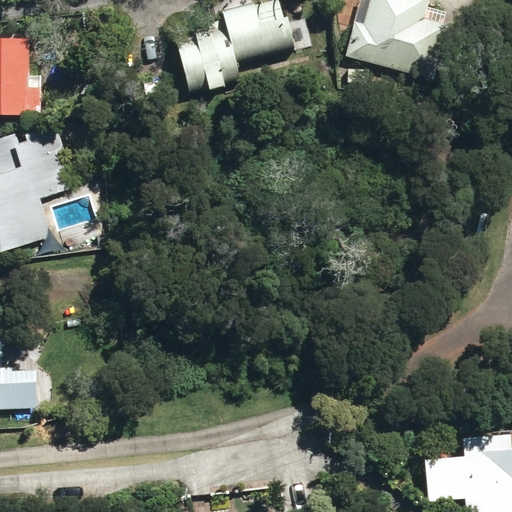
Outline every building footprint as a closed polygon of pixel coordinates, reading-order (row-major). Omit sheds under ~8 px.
[(173,38),(185,84),(204,79),(205,83),(219,79),(218,76),(236,72),(234,64),(292,49),(289,35),(296,33),(294,24),(286,25),(284,16),(281,17),(276,0),(260,0),(218,11),(222,25),(173,38)] [(358,0),(344,56),(427,78),(442,23),(421,17),(426,0),(358,0)] [(81,12),(82,25),(107,24),(106,10),(81,12)] [(0,114),(38,114),(38,75),(27,76),(27,39),(0,39),(0,114)] [(369,70),(342,71),(342,94),(369,93),(369,70)] [(0,254),(51,238),(37,199),(70,187),(58,153),(63,152),(53,120),(0,137),(0,254)] [(96,236),(97,246),(108,246),(108,235),(96,236)] [(54,297),(102,297),(102,260),(54,260),(54,297)] [(0,407),(49,405),(47,376),(34,377),(33,369),(11,370),(10,366),(0,366),(0,407)] [(511,511),(511,457),(508,458),(507,443),(460,447),(462,466),(421,469),(425,511),(461,508),(461,511),(511,511)]
